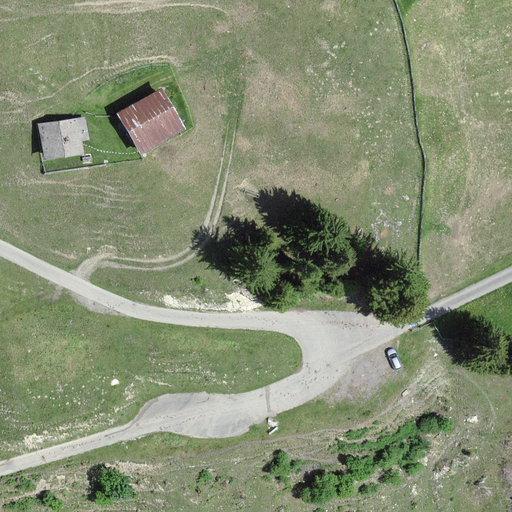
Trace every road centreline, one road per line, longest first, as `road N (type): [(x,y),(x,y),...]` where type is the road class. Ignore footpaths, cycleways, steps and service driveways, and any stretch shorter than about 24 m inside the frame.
road 1 (unclassified): [(0,248),(141,311),(310,322),(329,353),(303,384),(260,400),(0,468)]
road 2 (track): [(228,64),(236,97),(204,237),(184,257),(159,265),(101,261),(79,284)]
road 3 (track): [(511,272),(329,353)]
